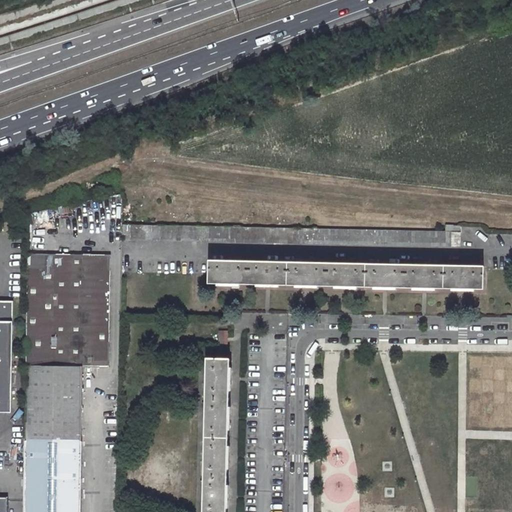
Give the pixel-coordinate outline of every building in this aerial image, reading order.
[(123,240),(460,247),(460,227),(445,227),(445,232),(123,225),(123,240)] [(109,367),(110,341),(111,254),(26,252),(25,364),(27,364),(24,511),(81,511),(84,366),(109,367)] [(209,285),(483,290),(483,268),(210,262),(209,285)] [(13,301),(0,300),(0,412),(12,412),(13,301)] [(219,331),(218,344),(228,345),(228,331),(219,331)] [(203,511),(226,511),(230,360),(207,360),(203,511)] [(7,511),(8,500),(0,500),(0,511),(7,511)]
